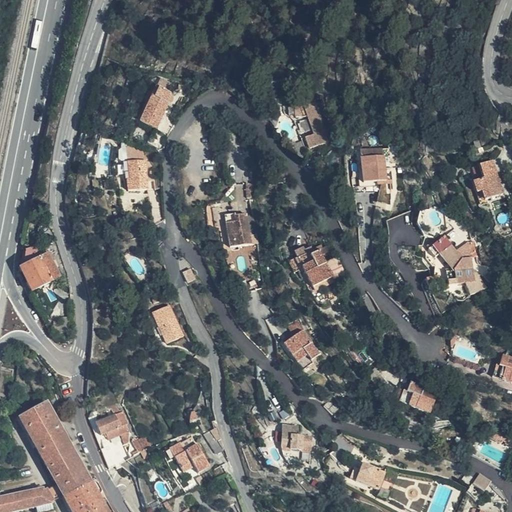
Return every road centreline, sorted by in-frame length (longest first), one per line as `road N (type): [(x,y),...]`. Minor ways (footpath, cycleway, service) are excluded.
road 1 (residential): [(172,238),(172,146),(205,100),(229,99),(322,204),(360,281),(439,355)]
road 2 (residential): [(172,238),(192,253),(243,345),(285,389),(319,416),(496,475),(511,511)]
road 3 (tertiary): [(106,0),(60,167),(61,229),(84,330),(72,364)]
road 4 (residential): [(249,511),(208,343),(172,269),(172,238)]
road 5 (primary): [(52,0),(0,254)]
road 6 (unclassified): [(112,491),(77,403),(72,364)]
